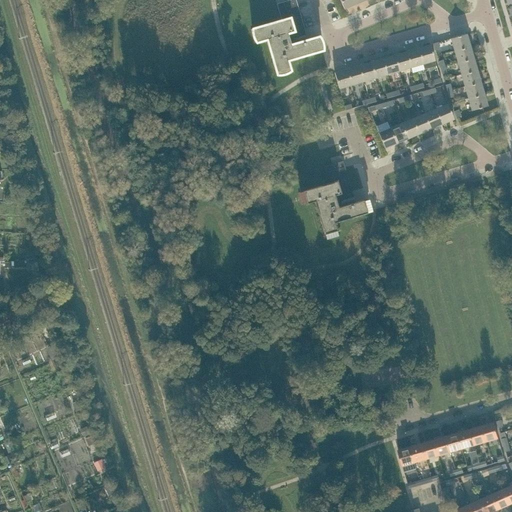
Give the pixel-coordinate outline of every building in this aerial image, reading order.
[(297,5),(295,0),(288,0),(277,4),(279,11),(282,20),(255,28),(256,29),(259,39),(259,40),(267,38),(276,71),(277,71),(277,70),(288,67),(289,67),(287,59),(319,50),(319,49),(316,38),(316,37),(306,40),(304,35),(306,34),(306,33),(305,33),(297,5)] [(340,0),(344,9),(356,4),(353,0),(340,0)] [(454,51),(470,46),(466,34),(450,38),(454,51)] [(423,64),(435,60),(430,44),(418,48),(423,64)] [(457,62),(473,58),(470,46),(454,51),(457,62)] [(411,67),(423,64),(418,48),(406,51),(411,67)] [(399,71),(411,67),(406,51),(394,55),(399,71)] [(387,74),(399,71),(394,55),(382,58),(387,74)] [(375,78),(387,74),(382,58),(370,62),(375,78)] [(461,74),(477,70),(473,58),(457,62),(461,74)] [(363,81),(375,78),(370,62),(358,65),(363,81)] [(351,85),(363,81),(358,65),(346,69),(351,85)] [(339,88),(351,85),(346,69),(340,71),(334,72),(339,88)] [(464,86),(480,81),(477,70),(461,74),(464,86)] [(468,98),(484,94),(480,81),(464,86),(468,98)] [(471,110),(487,106),(484,94),(468,98),(471,110)] [(443,123),(454,119),(447,104),(436,108),(443,123)] [(431,128),(443,123),(436,108),(425,113),(431,128)] [(420,133),(431,128),(425,113),(413,118),(420,133)] [(408,138),(420,133),(413,118),(402,123),(408,138)] [(396,143),(408,138),(402,123),(390,128),(396,143)] [(385,148),(396,143),(390,128),(378,132),(385,148)] [(344,168),(345,168),(345,167),(326,172),(329,183),(303,190),(303,191),(300,192),(304,203),(307,202),(307,203),(314,201),(324,233),(325,236),(337,232),(336,230),(336,229),(334,222),(367,212),(369,211),(366,200),(363,200),(347,205),(345,199),(353,197),(353,196),(344,168)] [(23,355),(26,361),(34,357),(31,351),(23,355)] [(54,437),(67,480),(90,474),(91,480),(100,478),(90,442),(97,440),(91,421),(82,424),(86,438),(77,441),(80,451),(73,453),(70,443),(62,445),(59,436),(54,437)] [(487,441),(499,438),(494,422),(482,425),(487,441)] [(475,445),(487,441),(482,425),(470,429),(475,445)] [(463,448),(475,445),(470,429),(458,432),(463,448)] [(451,452),(463,448),(458,432),(446,436),(451,452)] [(439,455),(451,452),(446,436),(434,439),(439,455)] [(427,459),(439,455),(434,439),(422,443),(427,459)] [(415,462),(427,459),(422,443),(410,446),(415,462)] [(416,466),(415,462),(410,446),(398,450),(404,469),(416,466)] [(113,478),(106,479),(108,489),(115,488),(113,478)] [(409,488),(422,484),(421,480),(408,483),(409,488)] [(499,509),(510,504),(504,489),(492,494),(499,509)] [(486,511),(491,511),(499,509),(492,494),(481,499),(486,511)] [(473,511),(486,511),(481,499),(470,504),(473,511)]
